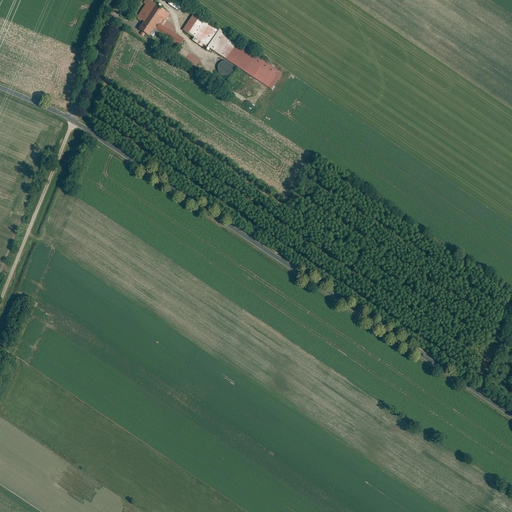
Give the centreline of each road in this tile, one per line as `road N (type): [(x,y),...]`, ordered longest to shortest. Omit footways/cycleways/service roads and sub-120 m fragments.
road 1 (tertiary): [(511,417),(72,120)]
road 2 (track): [(0,303),(72,120)]
road 3 (unclassified): [(121,0),(72,120)]
